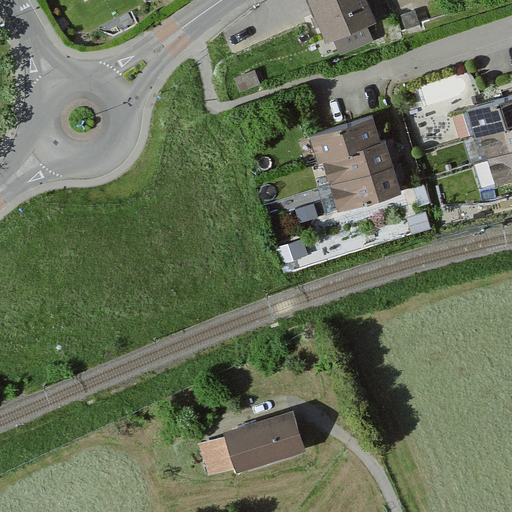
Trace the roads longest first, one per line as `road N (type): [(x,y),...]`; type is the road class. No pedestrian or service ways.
road 1 (residential): [(511,26),(344,89)]
road 2 (tertiary): [(113,91),(223,0)]
road 3 (residential): [(395,511),(382,478),(307,411)]
road 4 (tertiary): [(49,146),(74,159),(102,154),(123,118),(113,91)]
